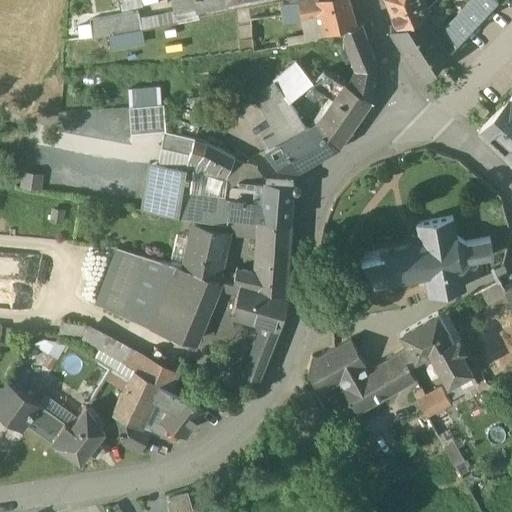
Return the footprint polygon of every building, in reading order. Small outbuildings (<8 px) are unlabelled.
[(301,0),(299,1),(302,19),(322,16),(318,0),(301,0)] [(357,24),(350,0),(318,0),(322,16),(324,21),(328,34),(343,28),(357,24)] [(386,0),(397,25),(423,14),(429,8),(424,0),(386,0)] [(473,0),(447,27),(455,43),(496,0),(473,0)] [(299,1),(290,3),(293,21),(302,19),(299,1)] [(397,25),(390,28),(400,43),(421,78),(447,52),(423,14),(397,25)] [(377,63),(362,22),(357,24),(343,28),(342,46),(344,45),(353,72),(376,64),(377,63)] [(100,35),(101,42),(112,40),(111,32),(100,35)] [(297,60),(273,80),(289,100),(310,82),(312,80),(297,60)] [(376,64),(353,72),(347,83),(352,86),(371,99),(376,64)] [(312,80),(310,82),(334,99),(345,84),(351,89),(352,86),(345,84),(324,70),(312,80)] [(306,128),(289,100),(273,80),(254,95),(281,142),(282,142),(306,128)] [(334,99),(312,130),(337,147),(371,99),(352,86),(351,89),(345,84),(334,99)] [(511,98),(478,132),(500,152),(511,139),(511,98)] [(128,105),(130,132),(166,130),(164,103),(128,105)] [(308,127),(306,128),(282,142),(281,142),(265,150),(277,161),(284,164),(290,167),(297,168),(334,147),(335,148),(337,147),(312,130),(308,127)] [(236,155),(206,139),(205,140),(205,141),(195,138),(189,158),(199,161),(228,175),(236,155)] [(511,139),(500,152),(511,162),(511,161),(511,139)] [(267,179),(257,166),(236,155),(228,175),(233,184),(247,185),(248,179),(265,181),(265,179),(267,179)] [(188,170),(158,165),(150,210),(180,215),(184,192),(188,170)] [(247,185),(233,184),(227,186),(226,198),(231,199),(264,202),(265,181),(248,179),(247,185)] [(267,179),(265,179),(265,181),(264,202),(231,199),(228,214),(230,214),(262,218),(292,221),(294,182),(267,179)] [(226,198),(184,192),(180,215),(229,222),(230,214),(228,214),(231,199),(226,198)] [(54,208),(49,221),(61,226),(66,213),(54,208)] [(262,218),(230,214),(229,222),(230,231),(261,235),(262,218)] [(452,215),(417,221),(419,233),(411,235),(413,242),(380,248),(381,249),(358,253),(362,280),(385,276),(386,279),(418,273),(419,283),(426,281),(428,292),(465,286),(461,267),(467,257),(484,253),(480,237),(465,240),(455,235),(452,215)] [(292,221),(262,218),(261,235),(259,260),(289,263),(292,221)] [(230,231),(194,224),(190,240),(226,248),(230,231)] [(226,248),(190,240),(184,265),(196,270),(219,278),(220,273),(226,248)] [(219,278),(196,270),(184,265),(116,247),(94,303),(193,340),(198,328),(221,279),(219,278)] [(289,263),(259,260),(260,273),(288,275),(289,263)] [(288,275),(260,273),(237,267),(235,279),(258,286),(259,284),(286,292),(288,275)] [(288,296),(241,284),(233,312),(264,319),(281,324),(288,296)] [(455,341),(439,311),(401,332),(409,345),(416,359),(433,350),(450,380),(471,368),(460,350),(465,347),(460,338),(455,341)] [(281,324),(264,319),(256,343),(271,349),(281,324)] [(15,329),(2,327),(1,338),(14,339),(15,329)] [(416,359),(409,345),(368,368),(351,337),(334,347),(317,356),(313,355),(308,370),(319,390),(339,379),(357,411),(416,377),(408,364),(416,359)] [(256,343),(246,367),(253,372),(260,377),(271,349),(256,343)] [(171,369),(132,349),(125,361),(136,367),(164,382),(171,369)] [(121,372),(114,367),(108,376),(116,381),(121,372)] [(164,382),(136,367),(119,400),(140,411),(149,391),(163,398),(171,386),(164,382)] [(41,402),(10,380),(0,394),(0,411),(23,428),(40,403),(41,402)] [(443,384),(419,398),(427,413),(451,400),(443,384)] [(206,405),(180,392),(181,391),(171,386),(163,398),(171,403),(163,417),(185,432),(206,405)] [(140,411),(119,400),(114,410),(122,441),(141,451),(152,429),(136,419),(140,411)] [(72,426),(40,403),(36,408),(68,430),(72,426)] [(105,429),(88,406),(72,426),(68,430),(58,444),(82,460),(89,450),(97,440),(105,429)] [(68,430),(36,408),(27,422),(58,444),(68,430)] [(448,446),(458,462),(470,455),(461,439),(448,446)] [(106,448),(97,440),(89,450),(99,457),(106,448)] [(202,511),(201,507),(190,510),(186,493),(168,498),(171,511),(202,511)]
